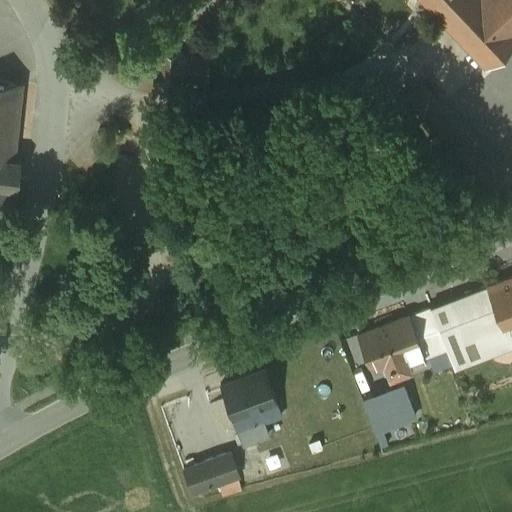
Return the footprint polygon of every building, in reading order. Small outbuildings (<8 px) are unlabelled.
[(432,0),(438,5),(434,9),(447,23),(471,0),(432,0)] [(511,0),(471,0),(447,23),(485,64),(511,38),(511,0)] [(153,69),(152,81),(158,81),(158,88),(178,89),(179,78),(207,79),(208,53),(180,52),(180,50),(159,49),(159,69),(153,69)] [(508,172),(420,77),(387,107),(475,203),(508,172)] [(20,82),(0,79),(0,198),(8,199),(10,181),(16,182),(18,169),(19,157),(12,156),(20,82)] [(292,218),(319,247),(378,192),(351,163),(292,218)] [(454,367),(511,345),(511,275),(488,285),(431,307),(439,327),(454,367)] [(431,307),(410,315),(418,336),(439,327),(431,307)] [(410,314),(358,332),(369,364),(383,359),(389,375),(427,361),(418,336),(410,315),(410,314)] [(265,367),(221,383),(238,429),(281,414),(265,367)] [(391,377),(359,389),(367,411),(376,407),(377,410),(418,395),(412,380),(394,386),(391,377)] [(423,431),(410,434),(412,443),(425,439),(423,431)] [(231,450),(184,467),(192,490),(239,473),(231,450)]
